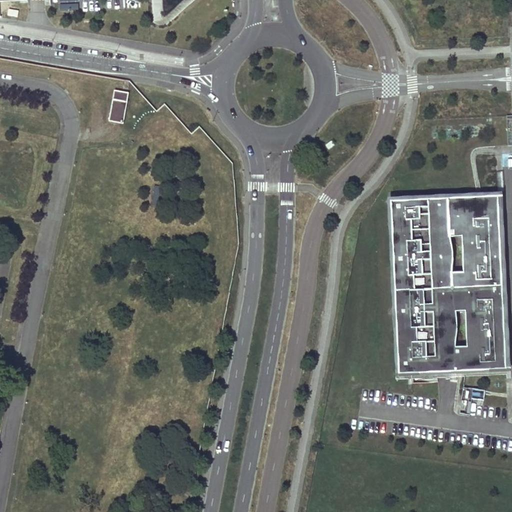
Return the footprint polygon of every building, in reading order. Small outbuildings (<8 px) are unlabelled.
[(18,11),(8,10),(7,16),(17,18),(18,11)] [(123,125),(129,95),(114,92),(109,123),(123,125)] [(511,149),(502,150),(503,167),(511,166),(511,149)] [(475,212),(498,211),(497,196),(475,197),(475,212)] [(475,197),(389,201),(398,376),(401,376),(401,375),(506,370),(503,308),(493,309),(492,288),(502,287),(498,211),(475,212),(475,197)] [(502,292),(502,287),(492,288),(493,309),(503,308),(502,297),(505,297),(504,292),(502,292)] [(358,415),(357,430),(370,430),(371,415),(358,415)]
